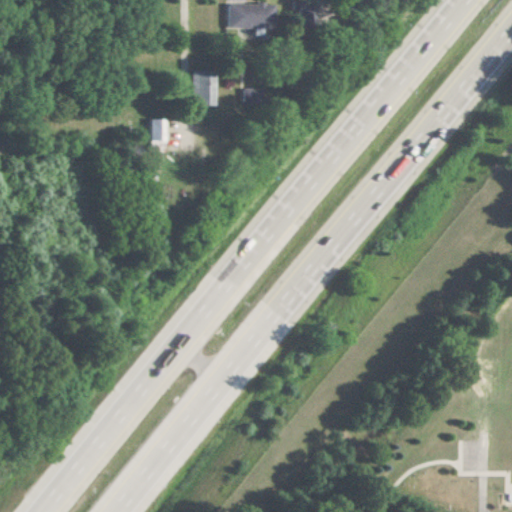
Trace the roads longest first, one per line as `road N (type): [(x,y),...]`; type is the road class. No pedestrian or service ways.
road 1 (motorway): [(470,0),(46,511)]
road 2 (motorway): [(115,511),(511,34)]
